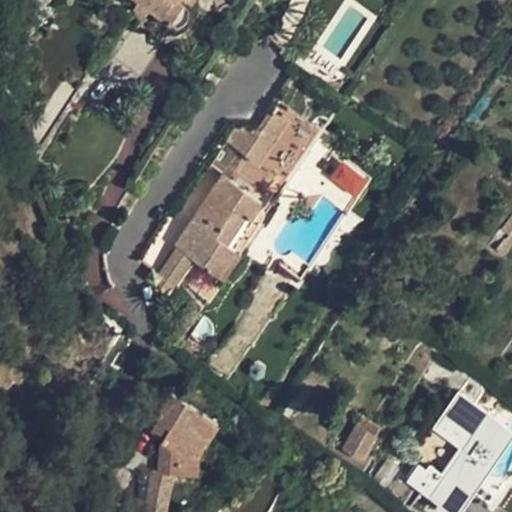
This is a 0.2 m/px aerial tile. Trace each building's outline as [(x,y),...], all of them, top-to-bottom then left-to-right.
[(137,0),(138,0),(135,6),(135,8),(136,10),(137,12),(138,13),(140,14),(142,15),(146,14),(150,8),(158,13),(171,22),(177,27),(180,25),(182,24),(186,21),(189,17),(191,11),(191,6),(180,0),(137,0)] [(127,23),(79,96),(115,118),(163,46),(127,23)] [(254,127),(238,126),(227,141),(259,163),(286,122),(268,110),(257,128),(254,127)] [(246,189),(223,174),(176,245),(178,247),(192,256),(219,274),(236,247),(241,251),(275,203),(298,168),(280,157),(256,173),(246,189)] [(332,178),(356,194),(367,177),(343,162),(332,178)] [(511,215),(501,231),(507,235),(496,250),(505,257),(511,247),(511,215)] [(178,247),(160,273),(162,275),(157,281),(170,289),(192,256),(178,247)] [(241,251),(236,247),(219,274),(224,277),(241,251)] [(160,273),(153,268),(147,278),(156,283),(157,281),(162,275),(160,273)] [(318,373),(308,367),(289,398),(299,404),(318,373)] [(159,387),(144,413),(168,429),(162,440),(161,442),(159,473),(176,473),(198,474),(198,456),(219,424),(159,387)] [(459,391),(435,426),(463,445),(444,473),(430,464),(426,469),(420,464),(409,479),(431,494),(454,510),(468,487),(458,481),(476,452),(471,450),(480,437),(493,446),(508,424),(459,391)] [(299,404),(289,398),(278,414),(288,420),(299,404)] [(362,417),(357,426),(375,437),(380,427),(362,417)] [(168,429),(158,423),(152,434),(162,440),(168,429)] [(375,437),(357,426),(345,449),(362,459),(375,437)] [(159,473),(150,472),(144,511),(166,511),(169,498),(173,483),(176,473),(159,473)]
